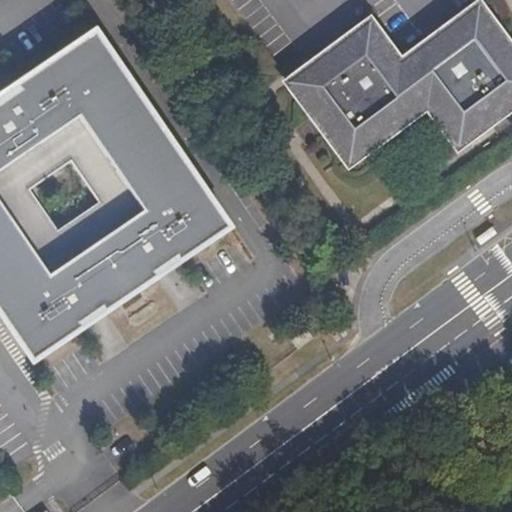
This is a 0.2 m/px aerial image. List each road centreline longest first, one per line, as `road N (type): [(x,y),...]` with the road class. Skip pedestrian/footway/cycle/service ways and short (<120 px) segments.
road 1 (tertiary): [(196,511),(511,275)]
road 2 (unknown): [(377,273),(372,317),(414,378),(457,402),(511,382)]
